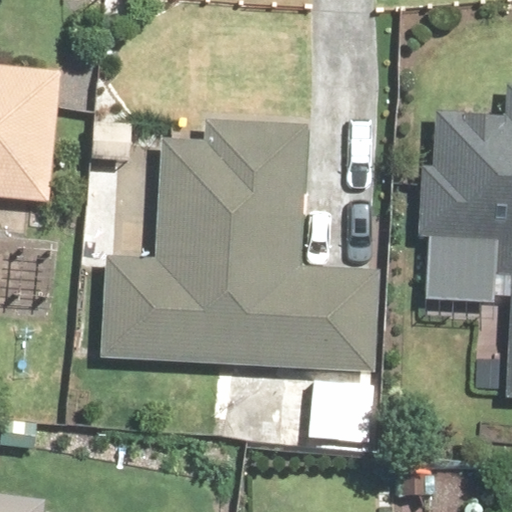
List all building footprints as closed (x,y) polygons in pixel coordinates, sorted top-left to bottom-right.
[(0,195),(63,199),(71,67),(0,63),(0,195)] [(511,398),(511,81),(510,81),(509,109),(431,105),(425,244),(511,248),(505,398),(511,398)] [(105,360),(383,374),(388,265),(316,262),(323,128),(161,120),(155,249),(110,247),(105,360)] [(371,380),(305,379),(304,445),(370,446),(371,380)] [(62,511),(65,491),(0,483),(0,511),(62,511)]
